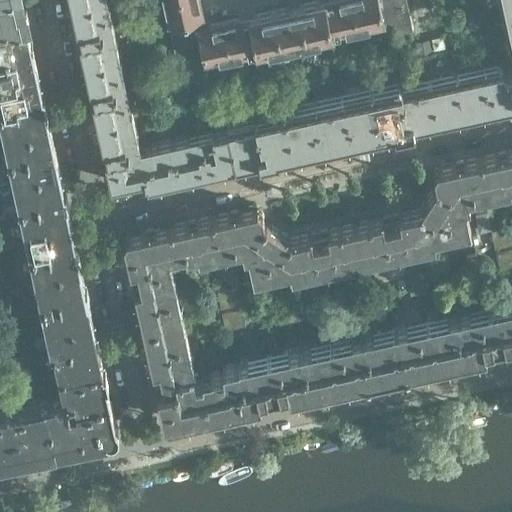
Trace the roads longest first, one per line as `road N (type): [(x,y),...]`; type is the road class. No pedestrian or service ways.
road 1 (residential): [(91,216),(511,123)]
road 2 (residential): [(511,367),(149,444)]
road 3 (residential): [(91,216),(149,444)]
road 4 (residential): [(42,0),(91,216)]
road 5 (residential): [(149,444),(0,477)]
